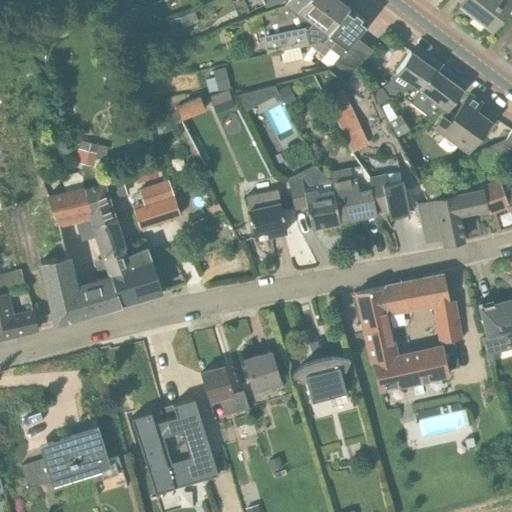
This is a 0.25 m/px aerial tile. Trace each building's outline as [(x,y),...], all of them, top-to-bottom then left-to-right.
[(259,28),(264,53),(307,43),(324,39),(349,7),(339,0),(308,0),(299,13),(287,3),(264,10),(266,12),(246,19),(250,31),(259,28)] [(299,13),(308,0),(261,0),(263,3),(262,5),(264,10),(287,3),(299,13)] [(511,0),(460,0),(462,1),(459,4),(493,30),(511,5),(511,0)] [(324,39),(307,43),(324,57),(333,65),(329,71),(345,84),(372,50),(356,38),(368,22),(349,7),(324,39)] [(145,22),(140,10),(125,17),(129,28),(145,22)] [(184,14),(172,18),(175,28),(187,24),(184,14)] [(302,60),(299,46),(270,53),(273,67),(302,60)] [(415,85),(430,65),(411,51),(396,72),(388,83),(381,88),(371,95),(379,106),(389,99),(398,95),(404,94),(415,85)] [(226,68),(214,71),(218,91),(231,87),(226,68)] [(448,110),(463,89),(434,68),(419,88),(420,89),(410,103),(428,116),(443,106),(448,110)] [(375,83),(381,88),(387,83),(381,77),(375,83)] [(286,85),(276,90),(283,104),(293,99),(286,85)] [(272,86),(254,90),(260,101),(276,93),(272,86)] [(348,87),(331,95),(355,150),(372,142),(348,87)] [(232,99),(228,90),(210,97),(213,106),(232,99)] [(471,146),(490,120),(475,110),(481,102),(469,94),(450,122),(443,117),(435,128),(461,146),(465,141),(471,146)] [(177,105),(183,119),(205,110),(200,97),(186,101),(177,105)] [(152,114),(156,125),(169,121),(165,109),(152,114)] [(388,123),(397,137),(410,130),(401,115),(388,123)] [(207,163),(183,120),(175,124),(199,168),(207,163)] [(484,150),(485,154),(492,168),(503,163),(510,176),(511,175),(511,128),(504,140),(484,150)] [(77,149),(74,162),(92,166),(94,160),(96,153),(77,149)] [(484,172),(492,168),(485,154),(477,157),(484,172)] [(137,171),(140,181),(164,174),(161,164),(137,171)] [(294,208),(307,205),(311,226),(340,220),(331,180),(318,171),(316,166),(288,180),(294,208)] [(329,174),(331,180),(340,220),(376,212),(375,211),(370,188),(359,190),(356,179),(352,180),(350,169),(329,174)] [(370,188),(375,211),(388,209),(389,215),(408,211),(401,179),(387,182),(385,174),(368,177),(370,188)] [(113,217),(116,216),(110,199),(127,193),(121,175),(97,182),(80,187),(87,210),(83,211),(86,219),(88,225),(114,218),(113,217)] [(497,181),(483,185),(492,211),(506,207),(507,210),(511,208),(511,175),(510,176),(497,181)] [(421,184),(427,196),(438,191),(432,178),(421,184)] [(139,190),(145,207),(174,197),(169,180),(139,190)] [(79,185),(47,194),(56,227),(86,219),(83,211),(87,210),(80,187),(79,185)] [(435,200),(442,238),(444,244),(464,240),(458,214),(490,207),(491,212),(492,211),(483,185),(481,186),(481,187),(435,200)] [(255,238),(286,231),(277,189),(246,195),(255,238)] [(174,197),(145,207),(134,210),(139,227),(179,214),(174,197)] [(442,238),(435,200),(417,203),(425,241),(442,238)] [(93,237),(99,254),(124,245),(116,216),(113,217),(114,218),(88,225),(93,237)] [(124,245),(99,254),(107,276),(111,275),(129,264),(152,256),(148,245),(127,254),(124,245)] [(40,262),(55,323),(120,303),(111,275),(107,276),(75,287),(68,255),(43,260),(40,262)] [(162,291),(152,256),(129,264),(111,275),(120,303),(162,291)] [(461,339),(455,305),(450,306),(444,274),(421,279),(426,305),(435,303),(442,344),(457,340),(461,339)] [(407,308),(401,283),(356,292),(363,323),(362,323),(379,390),(449,375),(442,346),(397,357),(386,312),(407,308)] [(8,292),(0,293),(0,338),(38,329),(33,310),(16,314),(13,302),(11,303),(8,292)] [(487,335),(511,329),(511,298),(480,306),(487,335)] [(254,390),(281,382),(271,351),(244,359),(254,390)] [(313,360),(306,363),(298,368),(291,375),(301,381),(305,380),(312,402),(315,413),(349,404),(346,392),(340,371),(344,370),(349,359),(339,357),(330,357),(323,357),(313,360)] [(233,394),(224,366),(200,373),(210,402),(221,399),(226,416),(249,409),(243,391),(233,394)] [(153,423),(150,412),(131,418),(154,494),(218,475),(193,399),(173,405),(176,416),(153,423)] [(105,460),(95,431),(44,447),(47,458),(22,466),(28,488),(54,480),(54,482),(90,471),(93,480),(123,471),(118,456),(105,460)] [(474,438),(466,439),(468,448),(476,446),(474,438)] [(279,456),(268,460),(272,471),(283,467),(279,456)]
